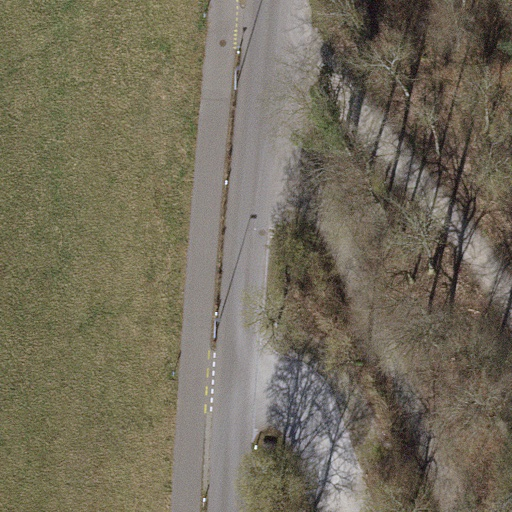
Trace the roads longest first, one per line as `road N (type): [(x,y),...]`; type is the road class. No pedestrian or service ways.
road 1 (unclassified): [(231,511),(272,0)]
road 2 (track): [(455,511),(397,360),(319,212),(262,142)]
road 3 (track): [(511,296),(314,65),(270,32)]
